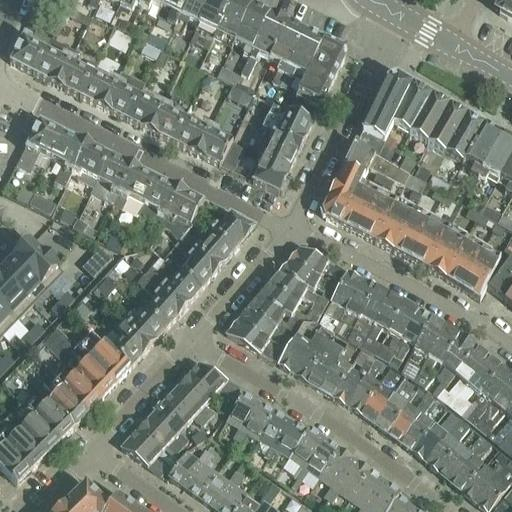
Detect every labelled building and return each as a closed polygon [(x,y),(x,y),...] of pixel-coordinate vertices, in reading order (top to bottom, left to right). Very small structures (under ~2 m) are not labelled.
[(94,0),(90,9),(96,13),(102,0),(94,0)] [(124,0),(121,7),(132,13),(135,7),(141,11),(144,4),(146,0),(124,0)] [(146,0),(144,4),(141,11),(148,14),(151,8),(163,13),(168,0),(146,0)] [(168,0),(163,13),(158,23),(175,32),(191,0),(168,0)] [(191,0),(175,32),(174,35),(182,39),(188,26),(198,31),(212,0),(191,0)] [(212,0),(198,31),(195,37),(213,45),(214,44),(234,2),(229,0),(212,0)] [(499,18),(511,25),(511,0),(502,0),(497,11),(499,18)] [(234,2),(214,44),(232,53),(234,48),(252,11),(234,2)] [(252,11),(234,48),(246,53),(243,60),(249,63),(252,57),(270,20),(261,15),(252,11)] [(249,63),(241,79),(248,82),(259,60),(271,66),(289,29),(270,20),(252,57),(249,63)] [(289,29),(271,66),(281,70),(272,88),(280,92),(307,38),(289,29)] [(111,43),(122,48),(126,39),(116,34),(111,43)] [(22,43),(10,68),(33,80),(51,43),(36,36),(32,43),(24,39),(22,43)] [(307,38),(280,92),(287,95),(296,78),(306,83),(324,46),(307,38)] [(51,43),(33,80),(57,91),(69,66),(71,63),(75,55),(51,43)] [(306,83),(289,118),(312,130),(317,119),(321,111),(328,97),(345,63),(343,55),(335,51),(324,46),(306,83)] [(142,57),(158,66),(163,56),(147,49),(142,57)] [(163,56),(158,66),(156,70),(162,72),(169,59),(163,56)] [(69,66),(57,91),(80,103),(92,77),(77,70),(79,66),(71,63),(69,66)] [(92,77),(80,103),(103,114),(117,85),(110,82),(108,85),(92,77)] [(117,85),(103,114),(117,121),(120,123),(126,126),(139,100),(145,89),(121,77),(117,85)] [(356,149),(377,161),(394,130),(414,90),(396,80),(388,83),(356,149)] [(394,130),(412,140),(433,101),(414,90),(394,130)] [(139,100),(126,126),(133,129),(136,131),(150,137),(164,109),(156,105),(155,108),(139,100)] [(164,109),(150,137),(173,149),(186,124),(192,112),(168,101),(164,109)] [(412,140),(429,149),(450,111),(433,101),(412,140)] [(273,111),(261,134),(267,136),(301,153),(312,130),(289,118),(273,111)] [(429,149),(446,159),(468,121),(450,111),(429,149)] [(468,121),(446,159),(463,168),(465,165),(484,130),(468,121)] [(186,124),(173,149),(197,160),(211,132),(203,128),(201,131),(186,124)] [(51,164),(63,139),(38,127),(24,155),(25,156),(17,172),(29,178),(40,158),(51,164)] [(472,178),(478,182),(502,141),(484,130),(465,165),(476,171),(472,178)] [(211,132),(197,160),(219,172),(232,146),(217,139),(219,135),(211,132)] [(267,136),(264,144),(273,149),(266,163),(290,175),(301,153),(267,136)] [(63,139),(51,164),(64,171),(63,174),(56,188),(65,192),(72,179),(86,150),(63,139)] [(511,146),(502,141),(478,182),(487,187),(491,180),(500,185),(511,163),(511,146)] [(351,160),(372,171),(377,161),(356,149),(351,160)] [(109,162),(86,150),(72,179),(79,182),(81,178),(97,187),(109,162)] [(370,174),(372,171),(351,160),(323,216),(323,217),(326,223),(325,223),(326,224),(342,232),(358,198),(362,190),(370,174)] [(262,172),(254,189),(255,189),(260,191),(265,194),(265,193),(269,195),(278,199),(290,175),(266,163),(262,161),(258,170),(262,172)] [(377,161),(372,171),(370,174),(387,183),(394,171),(377,161)] [(109,162),(97,187),(90,199),(114,211),(133,174),(109,162)] [(511,163),(500,185),(511,191),(507,199),(511,201),(511,163)] [(387,183),(404,191),(409,179),(394,171),(387,183)] [(156,185),(133,174),(114,211),(137,222),(138,220),(156,185)] [(409,179),(404,191),(419,199),(425,188),(409,179)] [(138,220),(162,233),(180,196),(156,185),(138,220)] [(379,199),(362,190),(358,198),(342,232),(358,240),(379,199)] [(16,204),(28,210),(33,199),(22,193),(16,204)] [(202,207),(180,196),(162,233),(170,236),(179,245),(180,243),(185,238),(189,232),(201,208),(202,207)] [(33,199),(28,210),(50,220),(56,210),(33,199)] [(358,240),(376,249),(393,217),(397,208),(379,199),(358,240)] [(376,249),(394,257),(410,225),(414,217),(407,213),(406,213),(397,208),(393,217),(376,249)] [(480,220),(495,227),(500,218),(485,211),(480,220)] [(394,257),(412,266),(432,226),(414,217),(410,225),(394,257)] [(213,240),(234,257),(254,234),(241,227),(242,226),(230,221),(218,233),(215,230),(209,237),(213,240)] [(74,232),(83,237),(87,229),(78,224),(74,232)] [(432,226),(412,266),(429,276),(449,236),(441,231),(432,226)] [(493,236),(501,240),(504,234),(496,230),(493,236)] [(429,276),(446,285),(463,254),(467,246),(467,245),(449,236),(429,276)] [(234,257),(213,240),(202,252),(199,249),(198,250),(185,238),(180,243),(217,277),(234,257)] [(191,265),(180,278),(200,296),(217,277),(180,243),(179,245),(175,250),(188,262),(187,262),(191,265)] [(13,263),(47,296),(63,278),(55,270),(56,269),(44,257),(43,258),(29,245),(13,262),(13,263)] [(446,285),(463,295),(484,255),(467,246),(463,254),(446,285)] [(101,251),(84,271),(96,281),(113,262),(101,251)] [(486,293),(506,308),(511,300),(511,263),(511,257),(505,253),(500,263),(486,293)] [(323,295),(319,301),(328,307),(336,293),(344,277),(327,269),(300,255),(280,278),(312,297),(315,292),(323,295)] [(484,255),(463,295),(480,306),(486,293),(500,263),(484,255)] [(47,296),(13,263),(0,275),(0,277),(33,309),(47,296)] [(160,295),(183,317),(200,296),(180,278),(169,291),(165,288),(165,289),(149,275),(145,280),(160,295)] [(33,309),(0,277),(0,310),(17,327),(33,309)] [(312,298),(312,297),(280,278),(269,290),(298,308),(301,302),(313,308),(314,309),(311,315),(320,320),(328,307),(319,301),(318,301),(312,298)] [(350,345),(363,353),(392,301),(376,293),(347,279),(330,308),(319,328),(337,338),(342,330),(345,332),(354,337),(350,345)] [(160,295),(145,280),(138,287),(153,301),(156,304),(145,316),(166,335),(183,317),(160,295)] [(269,290),(258,303),(283,319),(302,330),(310,334),(312,335),(320,320),(311,315),(310,315),(308,317),(310,318),(308,323),(294,315),(298,308),(269,290)] [(66,313),(75,304),(67,297),(59,306),(66,313)] [(392,301),(363,353),(376,361),(382,350),(374,345),(380,334),(388,339),(405,309),(392,301)] [(258,303),(247,315),(276,332),(287,339),(295,343),(295,342),(302,330),(283,319),(258,303)] [(58,321),(66,313),(59,306),(51,315),(58,321)] [(382,350),(376,361),(390,369),(420,317),(405,309),(388,339),(393,341),(387,352),(382,350)] [(17,327),(0,310),(0,338),(3,341),(17,327)] [(280,352),(287,356),(295,343),(287,339),(276,332),(247,315),(237,327),(268,346),(280,352)] [(125,332),(148,354),(166,335),(145,316),(133,329),(130,326),(125,332)] [(428,395),(439,403),(444,395),(449,387),(455,380),(477,354),(458,340),(432,324),(420,317),(390,369),(396,373),(408,350),(415,353),(414,355),(415,356),(404,378),(416,386),(419,380),(425,383),(434,366),(441,370),(442,371),(428,395)] [(272,366),(278,371),(287,356),(280,352),(268,346),(237,327),(226,340),(272,366)] [(37,344),(45,336),(38,329),(29,337),(37,344)] [(295,342),(295,343),(287,356),(278,371),(294,380),(305,361),(315,344),(307,339),(310,334),(302,330),(295,342)] [(121,342),(109,355),(130,373),(148,354),(125,332),(118,340),(121,342)] [(116,388),(77,350),(58,334),(46,348),(77,377),(103,402),(116,388)] [(28,353),(37,344),(29,337),(21,346),(28,353)] [(305,361),(294,380),(308,389),(335,343),(326,338),(321,347),(315,344),(305,361)] [(77,350),(116,388),(130,373),(109,355),(95,342),(88,349),(82,344),(77,350)] [(349,351),(335,343),(308,389),(322,397),(349,351)] [(322,397),(335,405),(352,376),(351,375),(361,358),(349,351),(322,397)] [(444,395),(439,403),(450,411),(489,363),(477,354),(455,380),(460,384),(451,394),(448,398),(444,395)] [(0,368),(6,375),(15,366),(8,359),(0,367),(0,368)] [(335,405),(347,412),(376,367),(368,362),(357,379),(352,376),(335,405)] [(450,411),(462,420),(470,411),(464,405),(472,395),(478,400),(480,399),(503,373),(489,363),(450,411)] [(347,412),(361,420),(390,375),(376,367),(347,412)] [(189,380),(213,403),(219,396),(234,404),(240,394),(199,370),(189,380)] [(55,373),(50,379),(89,418),(103,402),(77,377),(69,386),(55,373)] [(471,409),(470,411),(462,420),(474,431),(511,387),(511,380),(503,373),(480,399),(485,403),(477,414),(471,409)] [(361,420),(374,430),(406,385),(390,375),(361,420)] [(55,400),(50,407),(75,432),(89,418),(50,379),(42,388),(55,400)] [(189,380),(177,394),(208,424),(213,418),(205,410),(213,403),(189,380)] [(374,430),(388,440),(420,395),(406,385),(374,430)] [(511,387),(474,431),(486,440),(490,436),(484,431),(498,414),(504,420),(511,410),(511,387)] [(177,394),(163,408),(187,430),(193,423),(202,431),(208,424),(177,394)] [(388,440),(401,449),(434,406),(420,395),(388,440)] [(232,444),(236,446),(245,435),(259,409),(242,399),(226,426),(238,434),(232,444)] [(28,402),(23,408),(62,446),(75,432),(50,407),(48,408),(41,415),(28,402)] [(216,414),(225,419),(231,408),(222,404),(216,414)] [(414,459),(435,432),(448,415),(434,406),(401,449),(413,458),(414,459)] [(62,446),(23,408),(15,416),(27,429),(22,435),(47,460),(62,446)] [(151,421),(183,451),(188,446),(179,438),(187,430),(163,408),(151,421)] [(259,446),(275,419),(259,409),(245,435),(236,446),(241,449),(247,438),(259,446)] [(490,436),(486,440),(499,451),(511,435),(511,410),(504,420),(509,424),(501,434),(494,441),(490,436)] [(414,459),(426,468),(461,426),(451,418),(438,434),(435,432),(414,459)] [(264,462),(268,464),(276,454),(291,428),(289,427),(275,419),(259,446),(270,452),(264,462)] [(151,421),(138,435),(162,457),(168,451),(176,459),(183,451),(151,421)] [(461,426),(426,468),(439,479),(460,453),(456,449),(470,433),(461,426)] [(276,454),(268,464),(271,466),(277,456),(288,463),(306,437),(291,428),(276,454)] [(0,430),(0,441),(33,475),(47,460),(22,435),(13,444),(0,430)] [(294,481),(298,483),(324,445),(309,434),(306,437),(288,463),(300,471),(294,481)] [(162,457),(138,435),(121,454),(161,482),(167,474),(156,463),(162,457)] [(197,438),(205,444),(206,443),(202,435),(197,438)] [(511,435),(499,451),(511,461),(511,459),(511,448),(511,447),(511,435)] [(205,444),(197,438),(191,441),(196,449),(205,444)] [(33,475),(0,441),(0,472),(17,490),(33,475)] [(439,479),(450,488),(486,446),(479,441),(471,451),(471,450),(465,457),(460,453),(439,479)] [(324,445),(298,483),(301,486),(308,477),(320,485),(340,456),(324,445)] [(450,488),(463,499),(484,473),(478,468),(482,463),(488,468),(498,456),(486,446),(450,488)] [(355,466),(340,456),(320,485),(331,493),(324,502),(329,505),(355,466)] [(184,494),(197,477),(188,472),(192,467),(196,469),(198,465),(186,457),(169,482),(184,494)] [(184,494),(200,505),(218,479),(206,471),(213,461),(210,459),(197,477),(184,494)] [(355,466),(329,505),(332,507),(338,498),(351,507),(371,477),(355,466)] [(504,473),(474,509),(478,511),(493,511),(509,493),(502,488),(511,475),(511,467),(510,466),(504,473)] [(484,473),(463,499),(474,509),(504,473),(498,468),(495,471),(490,477),(484,473)] [(218,479),(200,505),(210,511),(217,511),(240,480),(236,476),(229,486),(218,479)] [(368,511),(385,488),(371,477),(351,507),(357,511),(368,511)] [(240,480),(217,511),(239,511),(248,500),(236,492),(243,482),(240,480)] [(385,488),(368,511),(391,511),(398,502),(401,499),(385,488)] [(108,511),(86,489),(71,505),(78,511),(108,511)] [(511,511),(511,496),(503,507),(508,511),(511,511)] [(134,511),(118,500),(109,511),(134,511)] [(250,511),(253,509),(256,511),(259,508),(248,500),(239,511),(250,511)] [(266,511),(273,503),(270,501),(262,511),(266,511)] [(410,511),(398,502),(391,511),(410,511)]
